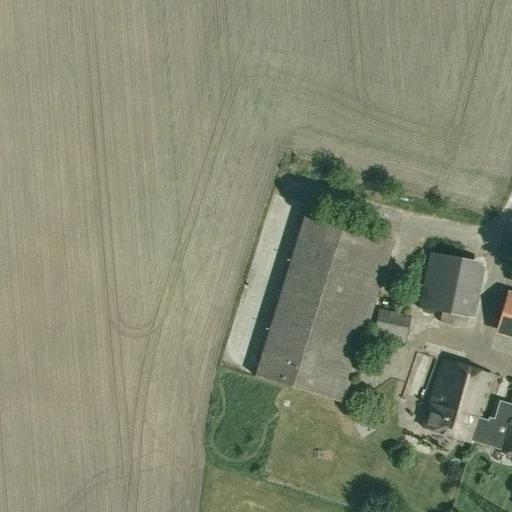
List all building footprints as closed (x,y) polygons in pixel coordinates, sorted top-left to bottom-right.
[(394,240),(305,213),(255,376),(344,403),(394,240)] [(419,308),(442,312),(440,322),(452,324),(454,315),(475,319),(487,263),(430,253),(419,308)] [(511,291),(508,290),(495,333),(511,338),(511,291)] [(379,309),(374,335),(407,342),(412,316),(379,309)] [(422,342),(441,335),(435,320),(416,327),(422,342)] [(472,441),(479,419),(492,376),(444,361),(423,427),(471,443),(472,441)] [(493,423),(479,419),(472,441),(497,448),(497,450),(511,454),(511,399),(510,405),(499,402),(493,423)]
